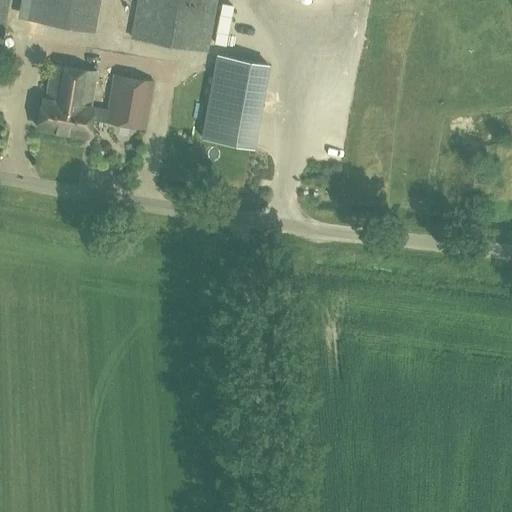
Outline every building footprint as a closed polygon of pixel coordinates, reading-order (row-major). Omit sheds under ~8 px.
[(0,0),(0,50),(9,0),(0,0)] [(21,0),(18,17),(95,31),(100,0),(21,0)] [(138,0),(132,39),(206,52),(215,0),(138,0)] [(200,142),(252,151),(267,64),(216,55),(200,142)] [(38,128),(88,137),(90,119),(146,128),(153,82),(114,75),(108,110),(92,107),(97,72),(52,65),(47,98),(43,98),(38,128)]
